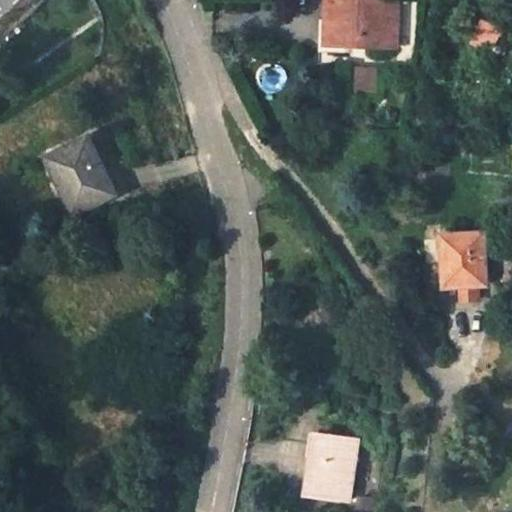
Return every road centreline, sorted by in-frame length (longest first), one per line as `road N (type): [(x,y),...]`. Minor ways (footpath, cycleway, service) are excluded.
road 1 (unknown): [(178,48),(291,119),(409,288),(458,397),(452,492)]
road 2 (residential): [(155,0),(225,178),(243,282),(234,382),(207,511)]
